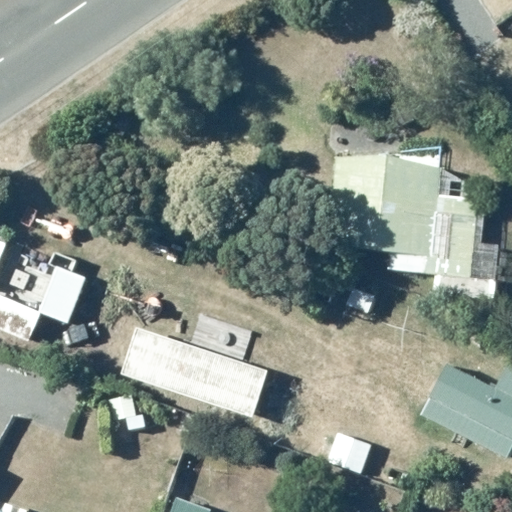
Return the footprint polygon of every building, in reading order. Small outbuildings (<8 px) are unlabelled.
[(440,276),(443,277),(441,307),(505,312),(511,217),(484,215),(486,190),(450,187),(451,162),(347,155),(340,252),(401,256),(400,274),(440,276)] [(0,305),(8,298),(10,263),(0,251),(13,240),(0,224),(0,305)] [(270,344),(205,343),(204,406),(269,407),(270,344)] [(511,440),(511,391),(492,379),(458,432),(500,458),(511,440)] [(401,405),(358,391),(334,466),(376,480),(401,405)] [(253,511),(188,492),(181,511),(253,511)] [(31,511),(0,495),(0,511),(31,511)]
